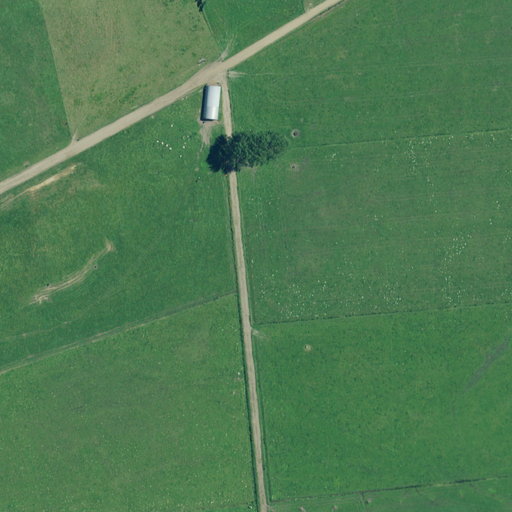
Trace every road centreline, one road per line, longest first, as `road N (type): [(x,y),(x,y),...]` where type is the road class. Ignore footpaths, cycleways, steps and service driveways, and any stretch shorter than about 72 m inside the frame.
road 1 (track): [(222,65),(263,511)]
road 2 (track): [(0,186),(330,0)]
